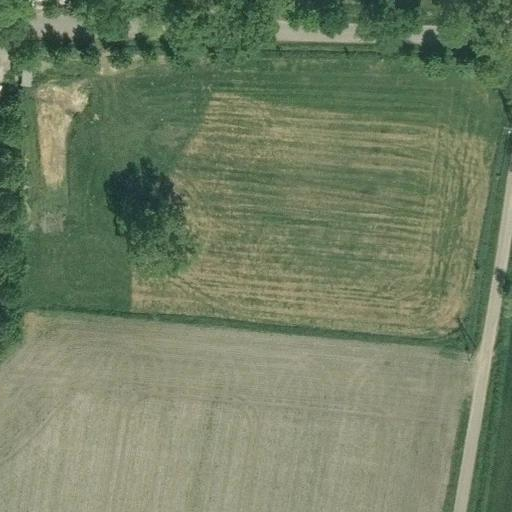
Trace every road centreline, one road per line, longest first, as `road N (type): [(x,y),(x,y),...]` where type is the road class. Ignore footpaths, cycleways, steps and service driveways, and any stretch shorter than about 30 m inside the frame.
road 1 (residential): [(0,31),(511,35)]
road 2 (unclassified): [(463,511),(511,213)]
